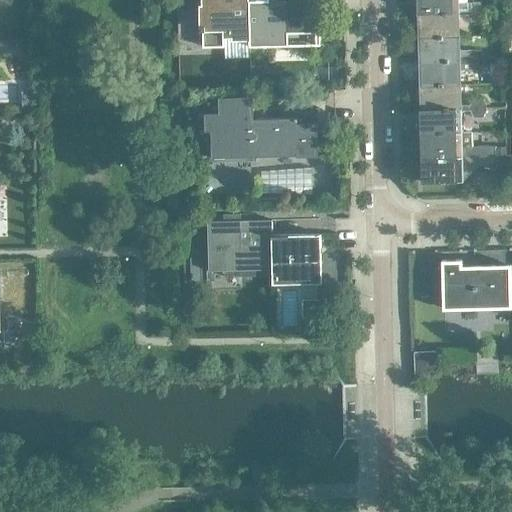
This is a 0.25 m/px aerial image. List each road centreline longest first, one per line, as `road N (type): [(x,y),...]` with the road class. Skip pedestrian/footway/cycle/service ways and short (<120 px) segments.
road 1 (residential): [(382,218),(377,0)]
road 2 (residential): [(382,218),(511,215)]
